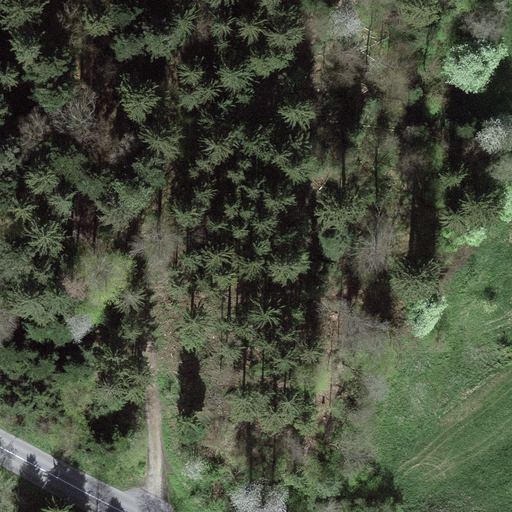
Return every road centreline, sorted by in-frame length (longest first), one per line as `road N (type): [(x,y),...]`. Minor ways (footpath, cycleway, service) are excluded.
road 1 (track): [(0,180),(90,240),(141,321),(154,432),(149,511)]
road 2 (secondary): [(0,446),(124,511)]
